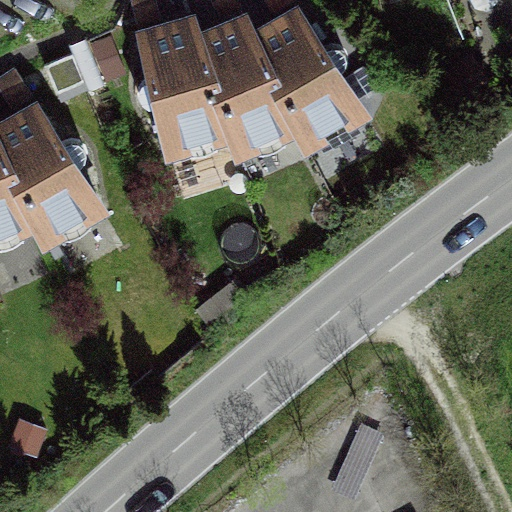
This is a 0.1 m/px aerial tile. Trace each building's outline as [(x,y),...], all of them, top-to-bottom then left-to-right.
[(132,0),(139,22),(163,16),(158,0),(132,0)] [(218,0),(224,13),(242,5),(239,0),(218,0)] [(271,0),(277,9),(292,0),(271,0)] [(184,25),(140,37),(170,147),(231,128),(238,147),(293,117),(306,140),(365,105),(303,11),(269,30),(254,38),(246,20),(215,34),(202,39),(195,22),(184,25)] [(106,83),(86,36),(68,44),(72,53),(45,64),(57,92),(84,80),(88,90),(106,83)] [(0,81),(12,101),(33,88),(21,68),(0,81)] [(0,231),(33,217),(45,235),(101,200),(45,112),(12,127),(0,132),(0,231)]
